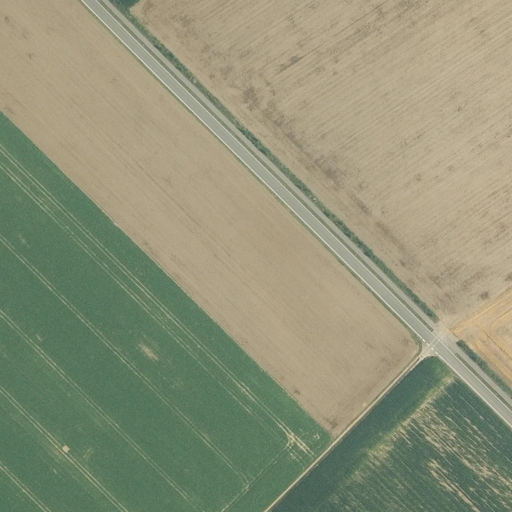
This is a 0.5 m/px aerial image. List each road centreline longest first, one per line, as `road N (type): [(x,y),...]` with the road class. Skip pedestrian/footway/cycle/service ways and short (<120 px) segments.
road 1 (unclassified): [(511,419),(90,0)]
road 2 (track): [(278,511),(439,348)]
